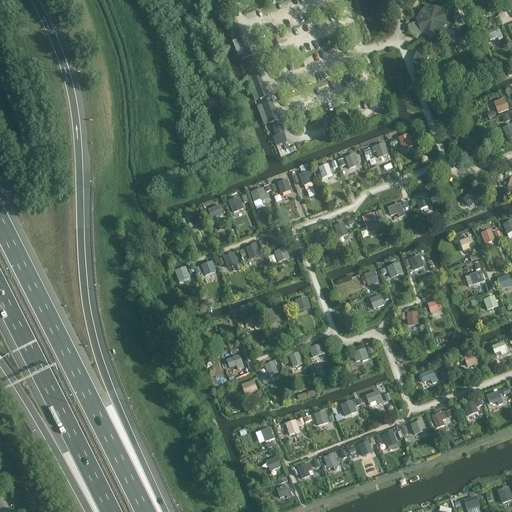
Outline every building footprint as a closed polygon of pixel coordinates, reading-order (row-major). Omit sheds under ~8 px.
[(447,25),(441,11),(427,8),(417,20),(422,34),(437,36),(447,25)] [(498,28),(486,33),(490,42),(498,39),(499,42),(503,39),(498,28)] [(418,53),(414,62),(425,67),(429,58),(418,53)] [(261,73),(247,77),(253,102),(267,98),(261,73)] [(504,92),(489,97),(496,116),(511,111),(504,92)] [(269,124),(281,119),(273,100),(262,104),(269,124)] [(276,136),(274,137),(277,146),(288,141),(281,123),(273,126),(276,136)] [(511,124),(503,129),(509,141),(511,139),(511,124)] [(479,132),(459,140),(465,154),(485,146),(479,132)] [(409,135),(399,138),(403,150),(413,146),(409,135)] [(384,142),(366,149),(371,162),(389,155),(384,142)] [(356,155),(346,158),(350,169),(360,166),(356,155)] [(339,161),(341,167),(348,165),(346,159),(339,161)] [(330,161),(317,165),(322,181),(336,177),(330,161)] [(310,171),(300,175),(304,185),(314,182),(310,171)] [(295,195),(289,179),(275,184),(282,200),(295,195)] [(479,198),(469,187),(455,201),(465,211),(479,198)] [(269,200),(264,188),(251,193),(257,209),(266,206),(264,201),(269,200)] [(427,193),(415,197),(420,210),(432,205),(427,193)] [(246,212),(240,196),(228,201),(234,217),(246,212)] [(402,198),(383,206),(388,217),(407,210),(402,198)] [(221,206),(211,209),(214,218),(225,214),(221,206)] [(363,217),(368,230),(386,223),(381,210),(363,217)] [(182,218),(188,232),(203,225),(197,211),(182,218)] [(353,239),(346,221),(331,227),(338,244),(353,239)] [(174,223),(162,226),(166,241),(178,237),(174,223)] [(499,241),(491,226),(477,233),(484,248),(499,241)] [(317,233),(319,245),(329,242),(326,230),(317,233)] [(472,237),(460,242),(464,252),(476,247),(472,237)] [(259,245),(248,249),(252,259),(263,256),(259,245)] [(290,250),(268,258),(273,272),(295,264),(290,250)] [(241,269),(234,251),(218,258),(225,276),(241,269)] [(410,260),(415,271),(426,266),(421,255),(410,260)] [(395,260),(382,267),(389,283),(403,276),(395,260)] [(213,262),(202,265),(207,276),(217,273),(213,262)] [(194,285),(187,268),(173,274),(180,291),(194,285)] [(376,270),(364,275),(369,287),(380,282),(376,270)] [(469,287),(487,281),(483,271),(466,277),(469,287)] [(501,289),(511,286),(511,280),(510,274),(498,278),(501,289)] [(385,293),(369,299),(373,311),(389,306),(385,293)] [(495,296),(484,300),(488,310),(499,306),(495,296)] [(296,300),(299,311),(311,309),(309,297),(296,300)] [(443,315),(437,303),(423,310),(429,323),(443,315)] [(282,321),(275,304),(261,310),(268,327),(282,321)] [(419,325),(419,312),(408,312),(408,325),(419,325)] [(257,317),(245,319),(248,331),(260,328),(257,317)] [(232,334),(226,320),(213,326),(219,340),(232,334)] [(507,340),(489,347),(494,359),(511,351),(507,340)] [(322,343),(309,348),(313,358),(326,354),(322,343)] [(363,348),(347,356),(353,369),(369,361),(363,348)] [(303,364),(298,349),(286,354),(291,369),(303,364)] [(476,353),(464,357),(468,367),(475,365),(476,367),(481,365),(476,353)] [(231,369),(240,366),(236,356),(227,360),(231,369)] [(275,361),(265,365),(269,377),(279,372),(275,361)] [(442,380),(437,366),(418,373),(423,387),(442,380)] [(272,383),(281,379),(279,374),(270,377),(272,383)] [(253,379),(237,385),(242,399),(258,393),(253,379)] [(379,391),(367,396),(370,405),(378,402),(379,404),(383,402),(379,391)] [(500,392),(487,396),(490,405),(499,402),(500,405),(504,403),(500,392)] [(337,405),(342,418),(357,413),(352,399),(337,405)] [(469,401),(456,406),(464,423),(476,418),(469,401)] [(448,419),(455,417),(452,409),(446,412),(448,419)] [(444,411),(432,415),(437,430),(446,427),(444,420),(447,419),(444,411)] [(327,412),(315,415),(319,426),(330,423),(327,412)] [(298,431),(292,417),(278,423),(284,437),(298,431)] [(426,436),(420,424),(405,431),(410,443),(426,436)] [(266,442),(276,438),(271,427),(261,431),(266,442)] [(394,432),(384,436),(388,448),(399,444),(394,432)] [(368,443),(356,446),(361,463),(373,459),(368,443)] [(353,458),(358,457),(355,447),(350,449),(353,458)] [(335,454),(325,458),(329,470),(340,466),(335,454)] [(278,457),(267,461),(271,472),(283,467),(278,457)] [(316,473),(310,457),(296,463),(301,478),(316,473)] [(280,498),(292,496),(289,478),(277,480),(280,498)] [(507,486),(496,490),(500,505),(511,501),(507,486)] [(465,500),(468,511),(481,511),(478,497),(465,500)]
